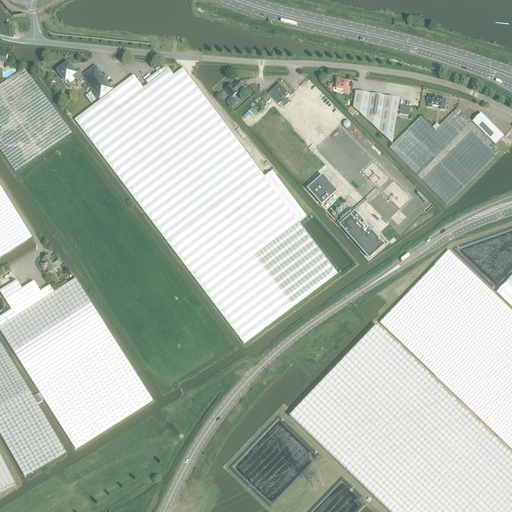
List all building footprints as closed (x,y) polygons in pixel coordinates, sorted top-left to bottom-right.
[(65,81),(72,76),(75,74),(67,64),(58,71),(60,74),(59,75),(62,79),(63,79),(65,81)] [(79,71),(75,74),(72,76),(78,83),(84,78),(99,99),(111,90),(95,68),(83,77),(79,71)] [(299,222),(265,177),(260,171),(246,152),(224,123),(182,68),(173,75),(122,114),(107,95),(74,120),(117,176),(167,242),(244,344),(337,273),(299,222)] [(0,149),(15,172),(43,153),(72,133),(24,69),(0,85),(0,149)] [(133,75),(107,95),(122,114),(173,75),(168,69),(143,88),(133,75)] [(342,80),(336,79),(335,85),(337,85),(336,89),(344,90),(344,92),(349,93),(350,88),(348,88),(348,83),(341,82),(342,80)] [(231,84),(224,90),(231,98),(243,87),(240,84),(240,85),(237,82),(233,85),(231,84)] [(279,84),(268,94),(278,105),(280,103),(285,108),(289,103),(285,99),(289,95),(279,84)] [(90,92),(86,96),(91,103),(96,99),(90,92)] [(353,101),(352,108),(392,145),(397,111),(399,112),(399,115),(409,116),(410,109),(400,107),(400,110),(398,110),(399,99),(355,92),(355,95),(353,101)] [(426,96),(426,98),(424,98),(423,102),(425,102),(424,105),(425,105),(425,107),(429,108),(429,106),(438,107),(437,110),(442,111),(443,101),(439,100),(440,98),(426,96)] [(250,110),(250,109),(250,108),(250,107),(249,106),(248,105),(248,104),(247,104),(246,103),(244,103),(242,103),(241,103),(240,104),(239,105),(238,106),(238,107),(237,108),(237,109),(237,110),(238,112),(238,113),(239,114),(240,115),(241,115),(243,116),(245,116),(246,116),(247,115),(248,114),(249,113),(249,112),(250,111),(250,110)] [(418,120),(389,149),(417,176),(446,206),(471,181),(501,151),(495,145),(472,122),(458,108),(440,126),(437,124),(432,128),(421,117),(418,120)] [(481,114),(472,122),(495,145),(504,137),(481,114)] [(272,171),(265,177),(299,222),(307,216),(272,171)] [(322,176),(307,189),(322,206),(337,192),(322,176)] [(0,256),(32,237),(0,185),(0,256)] [(339,226),(369,260),(385,246),(355,212),(339,226)] [(317,224),(317,222),(316,221),(316,220),(315,219),(314,218),(313,218),(312,217),(310,217),(308,217),(307,218),(306,219),(305,220),(304,221),(304,222),(304,223),(304,225),(304,226),(305,227),(305,228),(306,229),(308,230),(309,230),(310,230),(311,230),(313,230),(314,229),(315,228),(315,227),(316,226),(316,225),(317,224)] [(327,236),(327,234),(326,233),(325,232),(325,231),(323,230),(322,229),(321,229),(320,229),(319,229),(317,230),(316,230),(315,231),(315,232),(314,233),(314,234),(314,236),(314,237),(314,239),(315,239),(316,240),(317,241),(318,242),(319,242),(321,242),(323,241),(325,240),(326,239),(326,238),(327,237),(327,236)] [(387,230),(382,234),(388,241),(393,237),(387,230)] [(338,248),(338,246),(337,245),(337,244),(336,243),(335,242),(334,241),(333,241),(331,240),(329,241),(328,241),(327,241),(325,242),(324,244),(324,245),(323,246),(323,248),(323,249),(323,251),(324,252),(325,253),(326,254),(327,255),(328,255),(330,255),(332,255),(333,255),(334,254),(335,253),(336,252),(337,251),(338,250),(338,248)] [(379,323),(511,450),(511,311),(449,251),(379,323)] [(349,262),(349,260),(349,259),(348,257),(347,256),(346,255),(344,255),(343,254),(341,254),(340,254),(339,255),(337,256),(336,257),(335,258),(335,259),(334,261),(334,262),(334,263),(335,265),(335,266),(336,267),(337,268),(338,268),(340,269),(341,269),(343,269),(344,269),(346,268),(347,267),(348,266),(349,265),(349,264),(349,262)] [(47,269),(50,273),(58,268),(57,267),(62,264),(58,258),(56,255),(51,258),(50,255),(41,260),(43,263),(40,265),(44,271),(47,269)] [(511,277),(497,293),(511,307),(511,277)] [(54,293),(0,326),(0,330),(39,393),(33,397),(37,404),(44,400),(49,408),(75,450),(141,408),(152,401),(75,279),(54,293)] [(0,293),(11,310),(0,317),(0,326),(54,293),(50,286),(40,292),(34,282),(22,289),(17,281),(0,291),(0,293)] [(388,511),(511,511),(511,456),(376,326),(289,416),(388,511)] [(0,433),(24,477),(66,453),(37,404),(33,397),(29,391),(9,358),(0,343),(0,433)] [(0,493),(17,485),(0,451),(0,493)]
